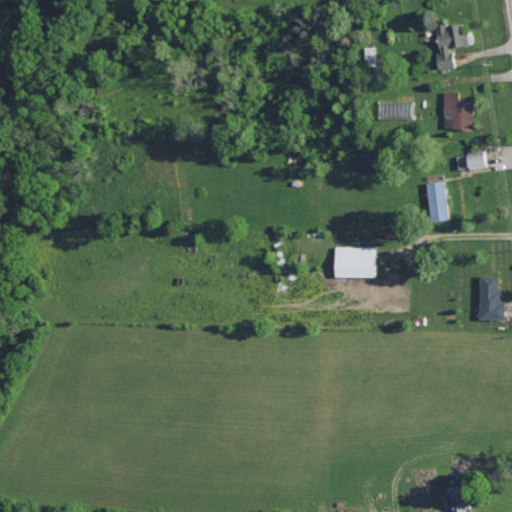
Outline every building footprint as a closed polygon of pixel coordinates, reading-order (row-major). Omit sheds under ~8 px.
[(455,66),(453,47),(465,46),(463,22),(436,24),(439,53),(437,53),(438,67),(455,66)] [(473,99),(459,99),(459,90),(444,90),(445,127),(473,127),(473,99)] [(458,170),(487,165),(485,149),(456,153),(458,170)] [(432,221),(450,218),(445,179),(426,182),(432,221)] [(376,246),(335,245),(334,275),(376,276),(376,246)] [(505,301),(500,301),(500,274),(480,274),(479,318),(505,318),(505,301)] [(450,511),(469,511),(469,486),(450,486),(450,511)]
